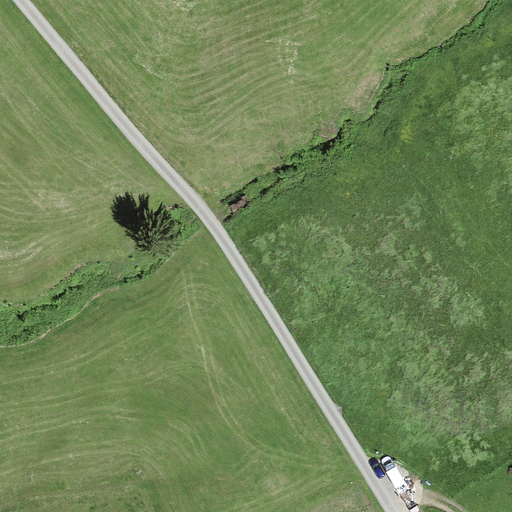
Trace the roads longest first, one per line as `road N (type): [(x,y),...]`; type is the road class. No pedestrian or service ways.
road 1 (unclassified): [(393,511),(196,201),(21,0)]
road 2 (track): [(149,511),(133,488),(117,487),(0,507)]
